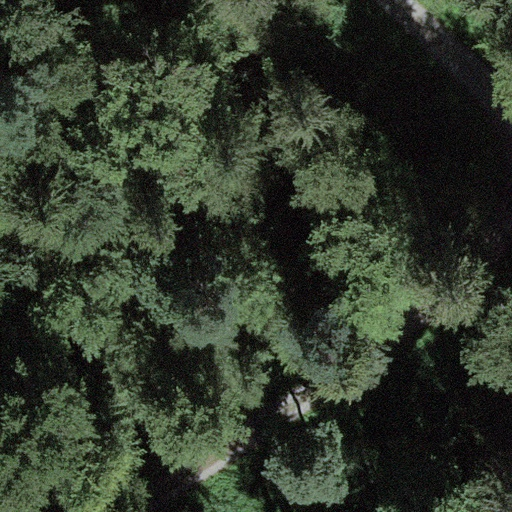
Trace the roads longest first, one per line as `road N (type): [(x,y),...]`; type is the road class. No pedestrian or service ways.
road 1 (track): [(127,511),(511,253)]
road 2 (track): [(511,103),(391,0)]
